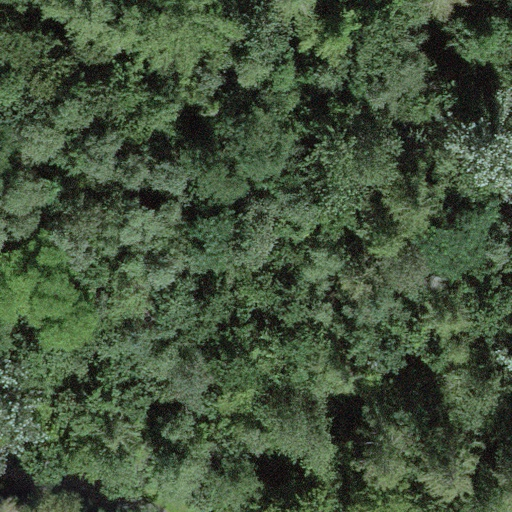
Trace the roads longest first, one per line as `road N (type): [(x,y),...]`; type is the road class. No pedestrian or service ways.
road 1 (primary): [(0,222),(212,166),(511,143)]
road 2 (unclassified): [(120,511),(0,453)]
